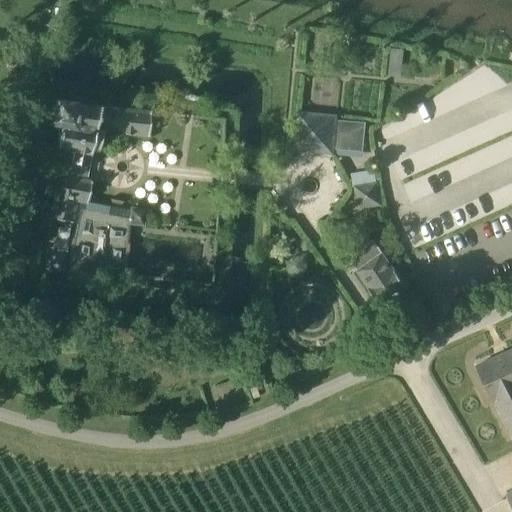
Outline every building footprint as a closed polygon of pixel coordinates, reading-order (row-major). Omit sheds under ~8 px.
[(56,92),(53,111),(51,123),(58,124),(50,170),(49,173),(46,194),(53,195),(50,216),(72,221),(72,219),(76,220),(65,263),(124,268),(128,224),(141,225),(142,210),(128,209),(128,210),(86,201),(89,181),(86,180),(92,145),(95,145),(98,129),(151,135),(154,109),(79,99),(80,96),(56,92)] [(333,155),(334,149),(362,152),(366,123),(338,120),(338,117),(299,112),(294,151),(333,155)] [(29,190),(46,194),(49,173),(33,170),(29,190)] [(357,208),(381,205),(378,181),(354,184),(357,208)] [(378,303),(405,284),(377,246),(360,258),(353,263),(358,269),(355,271),(378,303)] [(65,254),(49,252),(46,269),(62,271),(65,254)] [(511,349),(479,364),(476,365),(478,368),(509,436),(511,434),(511,349)]
